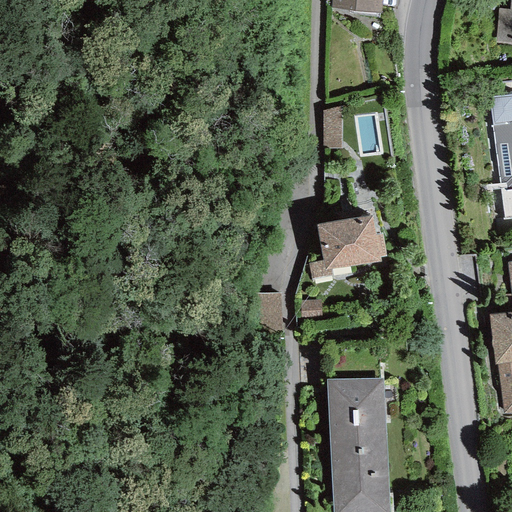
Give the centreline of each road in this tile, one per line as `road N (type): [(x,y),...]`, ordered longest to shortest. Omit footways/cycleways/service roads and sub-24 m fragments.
road 1 (tertiary): [(473,511),(422,99),(427,0)]
road 2 (residential): [(286,511),(290,299),(320,0)]
